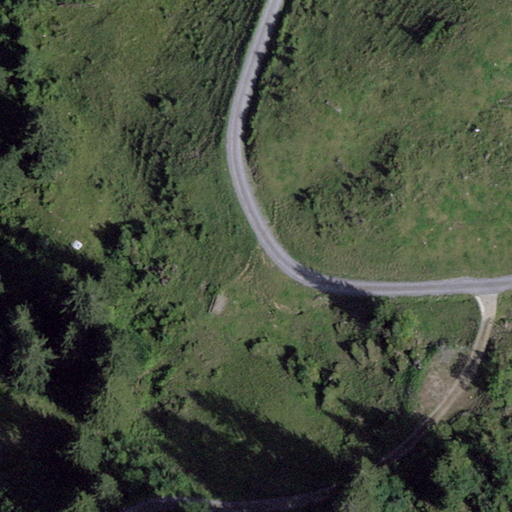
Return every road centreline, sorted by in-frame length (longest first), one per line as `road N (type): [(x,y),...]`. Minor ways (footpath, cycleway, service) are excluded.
road 1 (track): [(492,287),(381,292),(310,279),(284,262),(233,150),(235,112),(275,0)]
road 2 (track): [(285,511),(402,484),(487,355),(492,287)]
